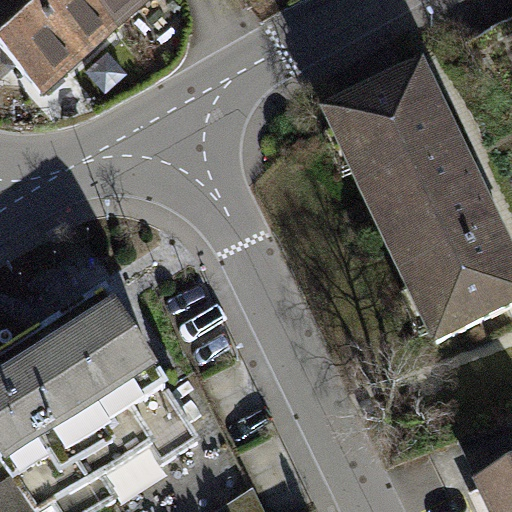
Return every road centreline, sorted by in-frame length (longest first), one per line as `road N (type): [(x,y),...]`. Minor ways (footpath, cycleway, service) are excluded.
road 1 (residential): [(170,112),(372,511)]
road 2 (residential): [(170,112),(369,0)]
road 3 (residential): [(0,212),(170,112)]
